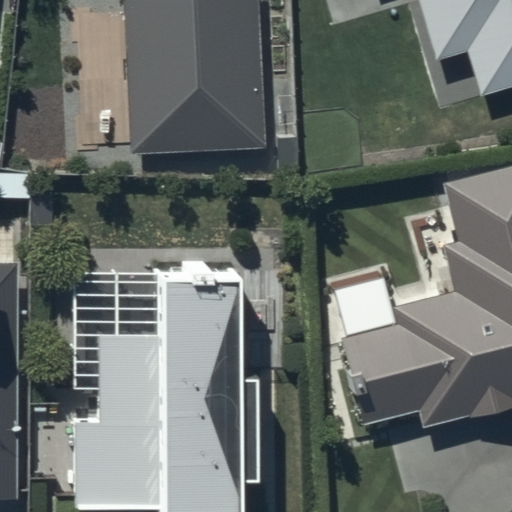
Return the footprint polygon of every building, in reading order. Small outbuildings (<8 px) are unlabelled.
[(114,0),(121,146),(255,140),(249,0),(114,0)] [(511,0),(417,0),(433,52),(464,43),(478,90),(511,80),(511,0)] [(511,157),(441,175),(455,230),(441,234),(453,283),(388,299),(393,316),(336,330),(358,417),(415,403),(419,420),(511,396),(511,157)] [(0,489),(11,489),(11,256),(0,255),(0,489)] [(138,327),(88,327),(88,413),(64,413),(64,498),(222,499),(222,464),(238,464),(238,363),(220,363),(220,260),(138,259),(138,327)]
